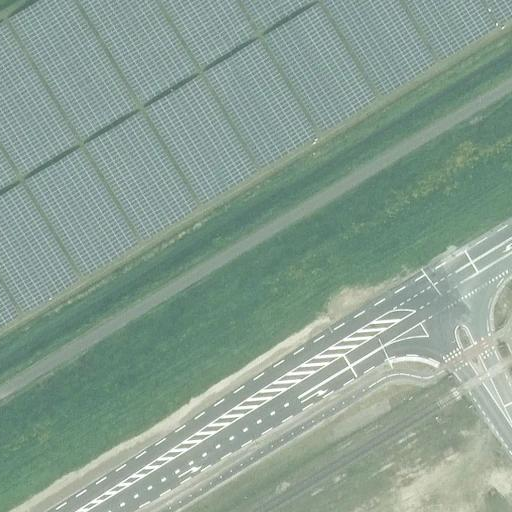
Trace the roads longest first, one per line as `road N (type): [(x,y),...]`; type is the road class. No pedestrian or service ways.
road 1 (unclassified): [(511,85),(0,395)]
road 2 (secondary): [(91,511),(425,304)]
road 3 (unclassified): [(425,304),(492,412),(511,430)]
road 4 (unclassified): [(511,412),(452,287)]
